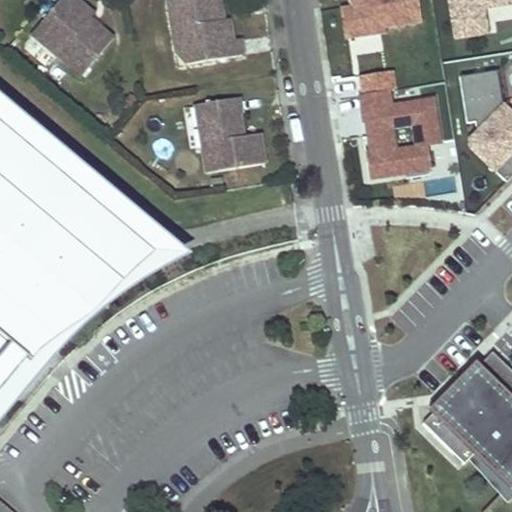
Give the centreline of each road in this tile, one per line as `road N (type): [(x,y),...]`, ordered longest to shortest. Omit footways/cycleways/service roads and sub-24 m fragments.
road 1 (residential): [(295,0),(360,376)]
road 2 (residential): [(360,376),(424,345),(511,248)]
